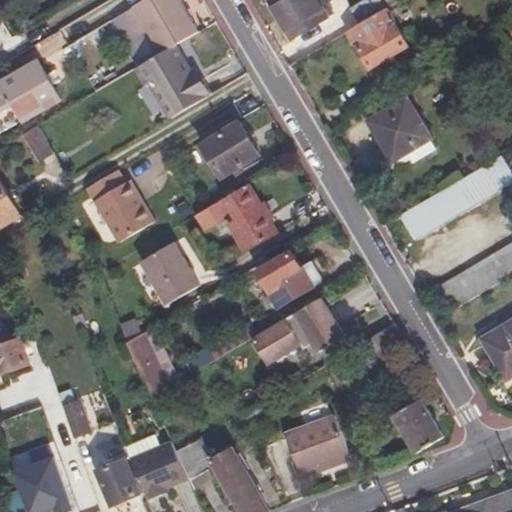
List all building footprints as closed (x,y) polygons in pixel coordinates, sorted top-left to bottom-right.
[(149,31),(161,52),(177,43),(192,34),(199,30),(181,0),(143,0),(134,6),(136,8),(149,31)] [(270,0),(292,37),(326,17),(321,7),(332,0),(331,0),(270,0)] [(361,20),(384,7),(379,0),(360,0),(353,5),(361,20)] [(405,43),(384,7),(361,20),(347,29),(368,65),(405,43)] [(136,8),(112,22),(126,45),(149,31),(136,8)] [(161,52),(145,61),(155,79),(159,76),(179,111),(211,92),(203,79),(198,82),(192,70),(177,43),(161,52)] [(2,81),(13,102),(22,118),(59,98),(38,61),(2,81)] [(196,69),(192,70),(198,82),(203,79),(196,69)] [(0,109),(13,102),(2,81),(0,81),(0,109)] [(411,159),(434,145),(405,96),(367,119),(390,158),(405,150),(411,159)] [(227,125),(202,139),(223,176),(260,154),(241,120),(228,127),(227,125)] [(53,153),(36,125),(21,134),(37,162),(53,153)] [(511,169),(502,153),(399,214),(412,236),(502,184),(501,182),(511,176),(511,169)] [(118,168),(86,186),(119,240),(154,220),(130,178),(125,181),(118,168)] [(0,223),(20,212),(0,177),(0,223)] [(249,183),(204,209),(212,222),(234,211),(239,220),(231,224),(245,251),(278,232),(249,183)] [(398,212),(385,220),(399,244),(412,236),(399,214),(398,212)] [(175,239),(142,259),(168,303),(200,283),(175,239)] [(511,239),(439,283),(453,307),(511,272),(511,239)] [(292,250),(257,270),(278,306),(312,284),(320,274),(308,258),(300,265),(292,250)] [(261,330),(252,336),(267,362),(310,337),(317,351),(344,335),(321,295),(261,330)] [(141,317),(127,325),(132,338),(141,333),(148,329),(141,317)] [(252,336),(261,330),(255,319),(230,334),(237,344),(252,336)] [(511,319),(480,337),(502,374),(511,369),(511,319)] [(356,343),(354,344),(368,366),(407,343),(394,321),(356,343)] [(132,338),(144,365),(155,359),(141,333),(132,338)] [(0,379),(32,368),(24,346),(9,350),(5,339),(0,340),(0,379)] [(211,345),(194,355),(202,369),(219,359),(211,345)] [(144,365),(155,392),(169,384),(155,359),(144,365)] [(505,379),(511,374),(511,369),(502,374),(505,379)] [(421,396),(393,412),(416,450),(444,434),(421,396)] [(76,398),(61,404),(72,435),(87,428),(76,398)] [(328,399),(279,421),(298,462),(347,439),(328,399)] [(180,447),(193,478),(210,469),(195,438),(180,447)] [(180,447),(178,444),(132,465),(149,506),(163,500),(160,496),(167,493),(194,481),(193,478),(180,447)] [(215,462),(240,511),(257,511),(267,508),(235,450),(215,462)] [(29,511),(59,511),(78,506),(59,455),(15,471),(29,511)] [(125,457),(96,468),(109,503),(138,492),(125,457)] [(86,473),(71,476),(78,511),(93,508),(86,473)] [(511,511),(511,487),(445,511),(442,511),(442,509),(433,511),(511,511)]
